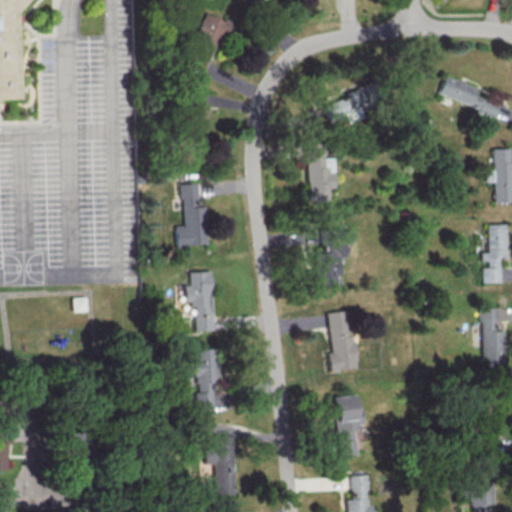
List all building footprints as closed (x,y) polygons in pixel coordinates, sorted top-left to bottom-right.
[(0,0),(23,0),(13,11),(17,97),(0,97),(0,0)] [(191,41),(194,42),(184,67),(203,74),(224,20),(202,12),(191,41)] [(435,93),(492,114),(496,102),(472,93),(475,87),(442,75),(435,93)] [(321,102),(327,119),(343,114),(346,122),(372,112),(363,88),(321,102)] [(205,109),(186,105),(180,137),(199,140),(205,109)] [(327,201),(326,187),(332,187),(331,157),(322,157),(322,142),(304,143),(306,202),(327,201)] [(491,201),(511,201),(510,147),(490,148),(490,169),(482,169),(483,181),(491,181),(491,201)] [(179,183),(181,224),(173,225),(174,245),(205,243),(204,205),(196,206),(195,182),(179,183)] [(479,282),(497,282),(497,257),(503,257),(504,224),(484,223),(484,252),(478,252),(478,263),(480,263),(479,282)] [(334,286),(334,274),(337,273),(337,258),(344,257),(343,242),(349,242),(348,230),(320,231),(320,253),(312,253),(313,286),(334,286)] [(187,271),(187,284),(182,285),(183,301),(191,301),(192,331),(210,330),(208,270),(187,271)] [(71,297),(71,310),(85,310),(84,297),(71,297)] [(494,306),(478,306),(479,363),(502,362),(501,329),(494,330),(494,306)] [(353,368),(346,308),(324,311),(328,352),(324,352),(326,370),(353,368)] [(193,412),(211,412),(210,384),(217,384),(216,348),(195,348),(195,360),(192,360),(193,412)] [(336,456),(355,454),(352,424),(360,423),(358,407),(353,408),(352,394),(331,396),(336,456)] [(494,426),(494,402),(471,402),(471,450),(487,449),(487,426),(494,426)] [(0,469),(3,469),(4,443),(10,443),(11,429),(0,429),(0,469)] [(212,463),(212,494),(232,493),(230,435),(210,435),(210,440),(202,440),(203,463),(212,463)] [(344,498),(344,511),(370,511),(370,504),(366,504),(365,474),(348,474),(349,498),(344,498)] [(467,480),(466,511),(483,511),(484,504),(490,504),(490,480),(467,480)]
